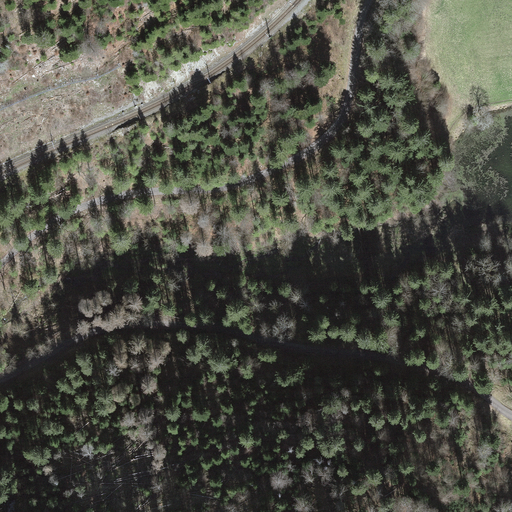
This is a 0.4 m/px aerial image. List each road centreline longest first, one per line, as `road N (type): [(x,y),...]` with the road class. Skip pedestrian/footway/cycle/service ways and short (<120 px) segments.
road 1 (unclassified): [(0,378),(100,327),(203,325),(419,363),(511,415)]
road 2 (unclassified): [(369,0),(348,107),(328,138),(237,184),(89,203),(34,234),(0,266)]
